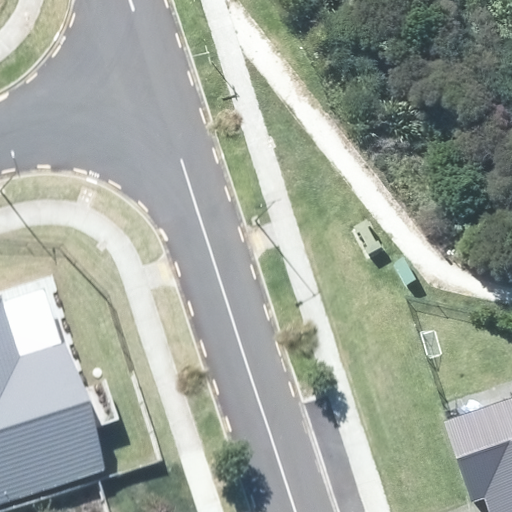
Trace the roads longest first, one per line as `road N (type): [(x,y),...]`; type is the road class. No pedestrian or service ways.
road 1 (residential): [(159,89),(293,511)]
road 2 (residential): [(159,89),(0,138)]
